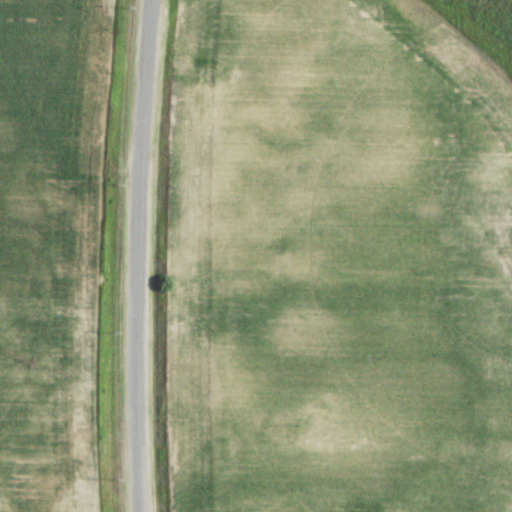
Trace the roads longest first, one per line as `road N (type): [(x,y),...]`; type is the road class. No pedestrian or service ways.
road 1 (tertiary): [(146,511),(141,226),(154,0)]
road 2 (residential): [(0,48),(91,53),(146,167)]
